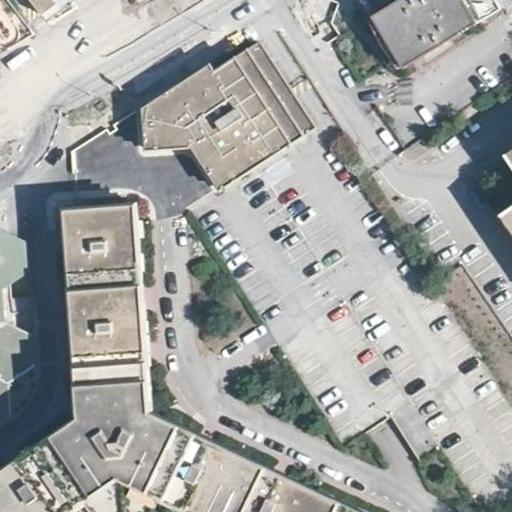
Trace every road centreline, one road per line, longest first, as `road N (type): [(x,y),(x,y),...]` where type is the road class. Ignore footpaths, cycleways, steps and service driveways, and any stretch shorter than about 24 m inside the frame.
road 1 (tertiary): [(0,166),(255,0)]
road 2 (tertiary): [(142,0),(0,88)]
